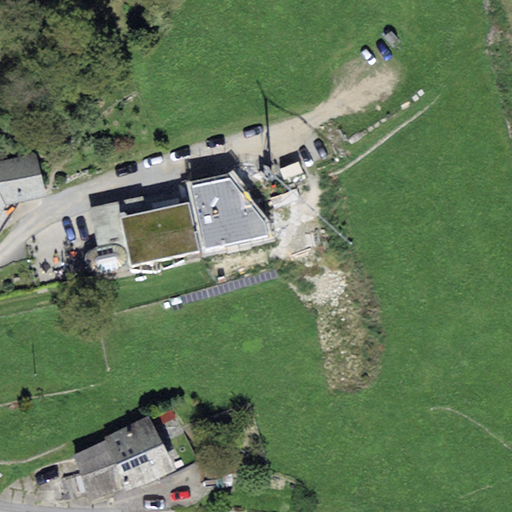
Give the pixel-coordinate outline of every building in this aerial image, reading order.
[(0,218),(8,206),(48,198),(38,154),(0,162),(0,218)] [(133,267),(201,251),(190,203),(148,213),(144,197),(91,207),(99,246),(96,249),(91,253),(88,257),(88,264),(91,270),(96,273),(105,273),(114,272),(121,269),(133,267)] [(245,234),(259,230),(251,207),(238,211),(245,234)] [(53,261),(91,243),(77,216),(40,233),(53,261)] [(129,493),(177,471),(148,417),(105,438),(107,442),(127,489),(129,493)] [(92,501),(127,489),(107,442),(75,456),(92,501)]
